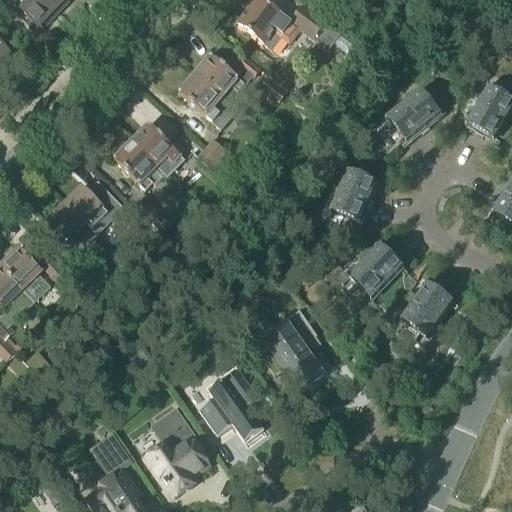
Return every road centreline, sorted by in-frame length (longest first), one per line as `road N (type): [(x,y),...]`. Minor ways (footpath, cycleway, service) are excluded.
road 1 (residential): [(0,169),(156,0)]
road 2 (residential): [(268,511),(348,453),(382,449),(445,472)]
road 3 (residential): [(511,284),(421,225),(434,185),(457,175)]
road 4 (tertiary): [(511,354),(445,472)]
